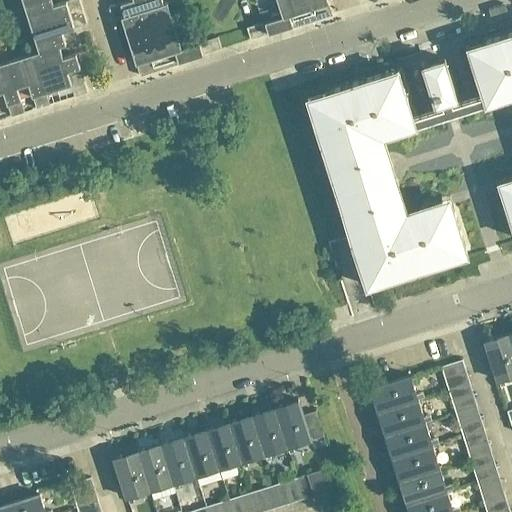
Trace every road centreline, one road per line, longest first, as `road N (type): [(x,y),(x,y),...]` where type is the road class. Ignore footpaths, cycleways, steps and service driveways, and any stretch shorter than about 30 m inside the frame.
road 1 (residential): [(511,288),(0,452)]
road 2 (residential): [(126,105),(361,28)]
road 3 (residential): [(0,144),(126,105)]
